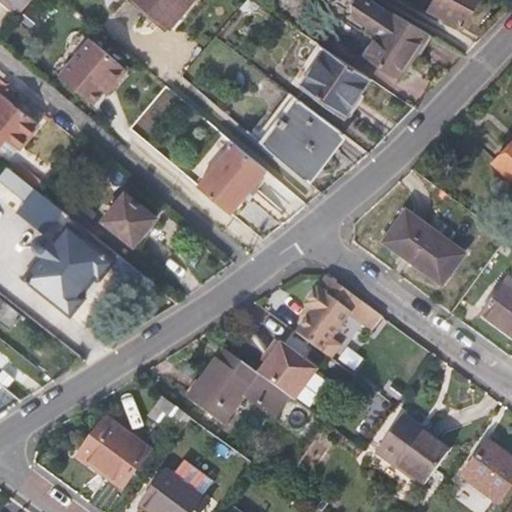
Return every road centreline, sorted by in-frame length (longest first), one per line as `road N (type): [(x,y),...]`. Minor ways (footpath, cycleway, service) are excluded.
road 1 (residential): [(305,234),(0,437)]
road 2 (residential): [(511,31),(305,234)]
road 3 (residential): [(511,385),(305,234)]
